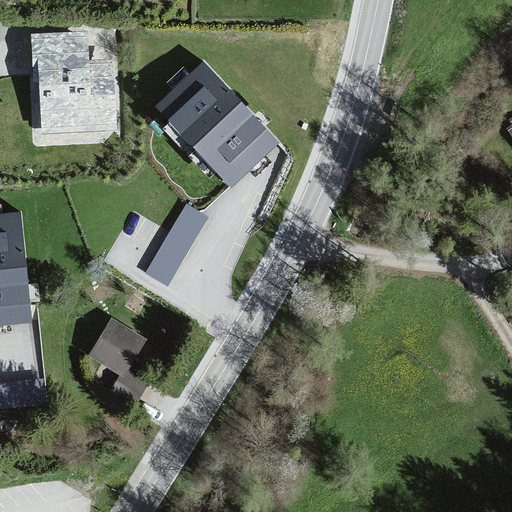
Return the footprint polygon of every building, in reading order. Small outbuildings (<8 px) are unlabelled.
[(86,33),(32,35),(40,134),(120,132),(112,61),(96,61),(86,33)] [(204,63),(157,105),(229,182),(276,140),(204,63)] [(170,282),(210,213),(187,199),(147,268),(170,282)] [(20,213),(0,214),(0,322),(31,319),(20,213)] [(112,318),(89,354),(123,375),(130,363),(145,339),(112,318)] [(130,363),(123,375),(115,389),(135,401),(151,375),(130,363)] [(43,377),(0,377),(0,404),(43,403),(43,377)]
